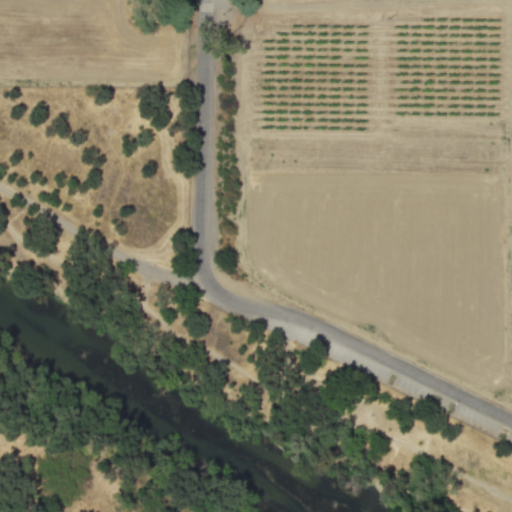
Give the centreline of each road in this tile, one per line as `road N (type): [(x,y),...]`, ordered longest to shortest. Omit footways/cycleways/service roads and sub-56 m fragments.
road 1 (residential): [(511,423),(211,288)]
road 2 (residential): [(204,0),(211,288)]
road 3 (track): [(211,288),(144,268),(0,186)]
road 4 (track): [(21,81),(165,82),(181,58),(181,0)]
